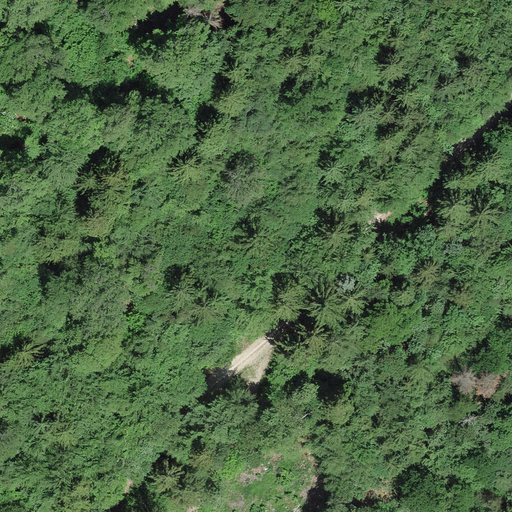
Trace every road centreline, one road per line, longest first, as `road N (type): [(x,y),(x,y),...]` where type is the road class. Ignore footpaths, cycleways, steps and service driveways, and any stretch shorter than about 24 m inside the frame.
road 1 (track): [(511,91),(347,250),(283,332),(189,409),(95,511)]
road 2 (track): [(198,511),(283,332)]
